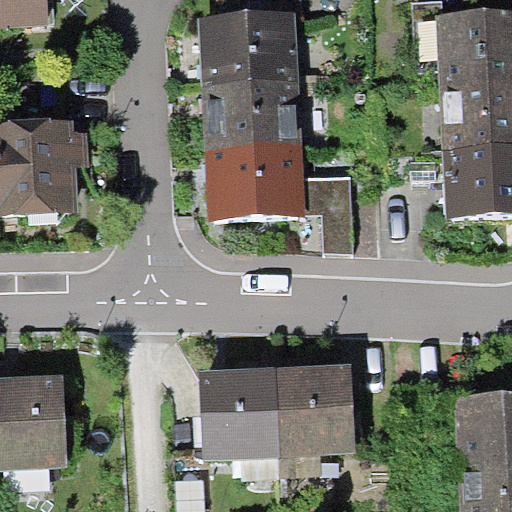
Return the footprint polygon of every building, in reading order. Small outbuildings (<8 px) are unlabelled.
[(0,0),(0,27),(50,24),(48,0),(0,0)] [(449,223),(511,218),(511,13),(436,18),(449,223)] [(210,225),(308,221),(306,182),(298,15),(200,20),(203,76),(204,110),(207,171),(210,225)] [(0,223),(84,219),(82,171),(92,171),(90,126),(0,130),(0,223)] [(306,182),(308,221),(324,220),(325,257),(356,256),(353,180),(306,182)] [(203,460),(357,453),(353,373),(291,376),(260,378),(200,381),(203,460)] [(2,476),(62,475),(60,381),(0,381),(0,502),(3,502),(2,476)] [(461,511),(511,511),(511,402),(455,406),(461,511)]
